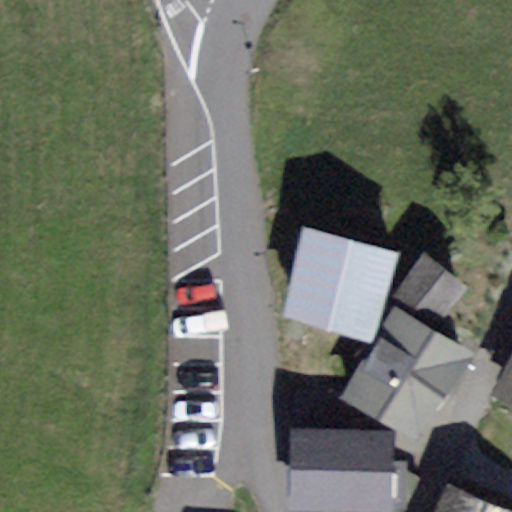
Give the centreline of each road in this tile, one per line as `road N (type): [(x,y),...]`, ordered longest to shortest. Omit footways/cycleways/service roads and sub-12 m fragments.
road 1 (residential): [(218,58),(216,178),(250,461),(268,511)]
road 2 (residential): [(511,326),(395,511)]
